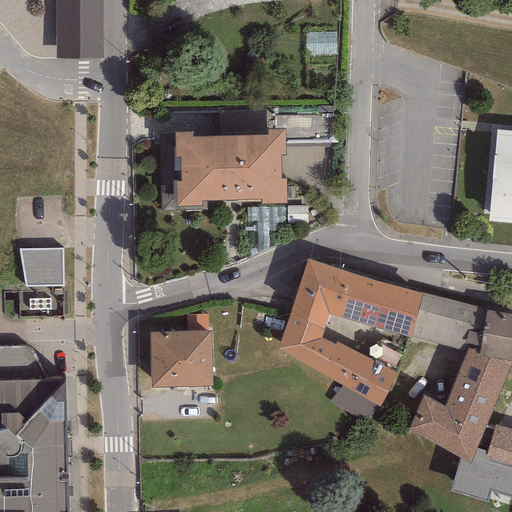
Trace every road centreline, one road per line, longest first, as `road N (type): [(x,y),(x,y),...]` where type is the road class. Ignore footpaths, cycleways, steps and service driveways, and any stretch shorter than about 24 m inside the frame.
road 1 (residential): [(114,307),(114,0)]
road 2 (residential): [(351,247),(363,0)]
road 3 (residential): [(114,307),(284,254),(351,247)]
road 4 (residential): [(123,511),(114,307)]
road 5 (residential): [(351,247),(511,269)]
road 6 (unknown): [(363,4),(511,31)]
